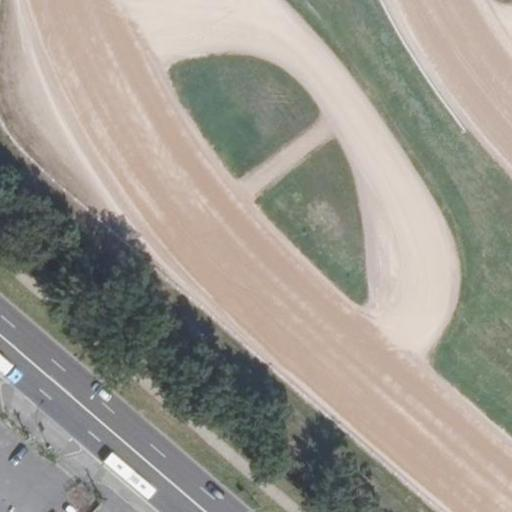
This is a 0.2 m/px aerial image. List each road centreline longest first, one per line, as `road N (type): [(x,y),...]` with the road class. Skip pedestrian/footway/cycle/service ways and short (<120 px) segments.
road 1 (primary): [(232,511),(0,312)]
road 2 (primary): [(0,356),(137,474)]
